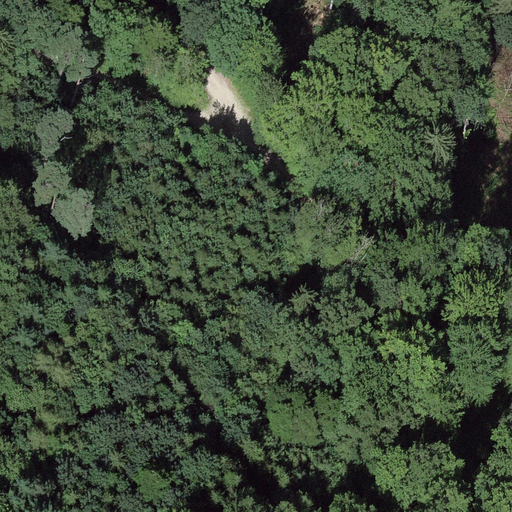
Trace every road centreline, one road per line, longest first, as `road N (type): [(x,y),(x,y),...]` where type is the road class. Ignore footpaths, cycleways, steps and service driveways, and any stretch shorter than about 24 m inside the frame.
road 1 (track): [(136,0),(231,98),(213,124),(284,166),(355,263),(406,301),(473,320),(511,343)]
road 2 (track): [(271,511),(153,328),(41,239),(0,194)]
road 3 (track): [(0,38),(213,124)]
